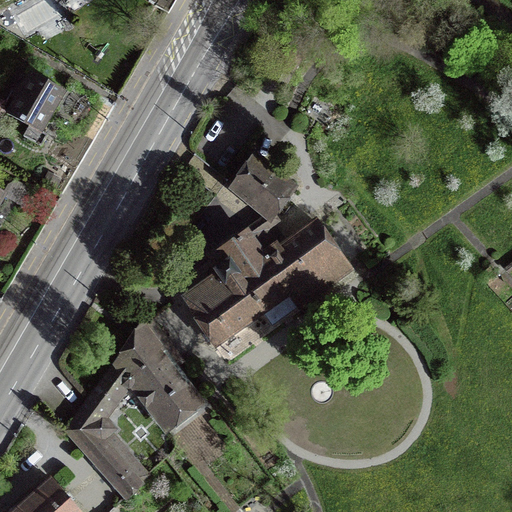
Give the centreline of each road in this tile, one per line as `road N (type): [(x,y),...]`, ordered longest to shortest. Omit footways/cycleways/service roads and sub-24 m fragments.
road 1 (primary): [(0,409),(238,0)]
road 2 (track): [(511,170),(228,379),(158,295)]
road 3 (track): [(333,304),(394,331),(422,368),(423,418),(399,449),(356,464),(290,447),(261,414),(249,362)]
